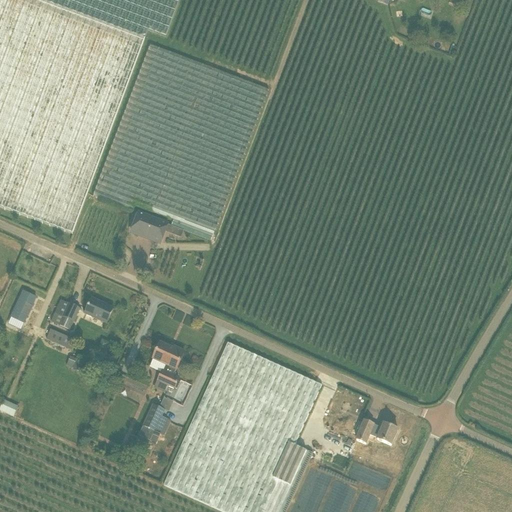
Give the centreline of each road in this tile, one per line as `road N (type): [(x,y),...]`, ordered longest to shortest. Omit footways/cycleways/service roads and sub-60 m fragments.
road 1 (unclassified): [(440,422),(0,224)]
road 2 (unclassified): [(440,422),(511,299)]
